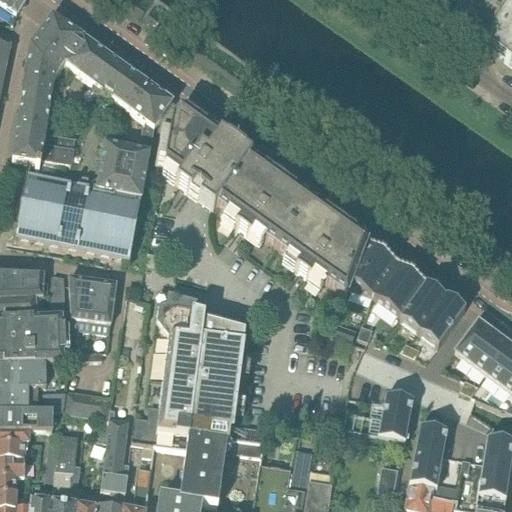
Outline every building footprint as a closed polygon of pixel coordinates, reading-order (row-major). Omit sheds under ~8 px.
[(0,0),(0,9),(15,20),(26,3),(21,0),(0,0)] [(511,0),(418,0),(481,45),(510,5),(511,1),(511,0)] [(510,5),(481,45),(482,46),(481,48),(503,64),(511,70),(511,5),(510,5)] [(44,31),(35,44),(66,66),(146,124),(144,128),(141,144),(137,143),(110,139),(109,147),(103,146),(96,185),(94,193),(101,194),(140,201),(148,158),(153,133),(171,107),(81,43),(50,21),(44,31)] [(24,82),(11,165),(20,167),(27,168),(40,170),(41,165),(65,169),(71,170),(72,165),(75,143),(56,139),(54,151),(44,149),(44,145),(53,86),(54,82),(66,66),(35,44),(29,52),(26,74),(24,82)] [(0,70),(4,71),(9,49),(0,47),(0,70)] [(294,274),(298,277),(309,284),(312,278),(345,302),(351,288),(366,247),(358,241),(319,213),(298,198),(259,170),(249,163),(250,162),(234,151),(218,140),(218,141),(208,134),(180,113),(171,126),(163,171),(178,183),(174,188),(188,198),(196,204),(212,215),(216,209),(238,225),(234,231),(249,241),(253,235),(298,268),(294,274)] [(15,195),(8,228),(16,229),(13,244),(48,251),(50,251),(89,259),(93,260),(128,267),(139,205),(140,201),(101,194),(94,193),(96,185),(86,183),(86,182),(80,181),(77,183),(76,190),(61,188),(24,181),(22,196),(15,195)] [(511,258),(480,233),(465,252),(511,287),(511,258)] [(366,247),(351,288),(371,302),(395,268),(368,249),(367,248),(366,247)] [(148,257),(145,270),(158,272),(160,260),(148,257)] [(395,268),(371,302),(371,303),(400,323),(424,289),(395,268)] [(43,278),(2,275),(0,275),(0,304),(35,304),(41,303),(43,278)] [(53,281),(50,296),(51,322),(61,321),(63,321),(62,283),(53,281)] [(69,333),(88,336),(91,286),(68,283),(69,333)] [(88,336),(108,339),(115,290),(91,286),(88,336)] [(400,323),(398,326),(417,340),(443,303),(424,289),(400,323)] [(135,422),(132,447),(153,450),(183,455),(188,442),(225,445),(234,447),(240,448),(241,448),(261,451),(263,436),(230,432),(230,425),(240,351),(239,350),(241,339),(202,328),(204,309),(177,302),(167,299),(165,310),(158,311),(156,327),(167,342),(158,413),(148,411),(146,423),(135,422)] [(443,303),(417,340),(436,354),(463,317),(464,316),(444,302),(443,303)] [(35,304),(0,304),(0,326),(50,330),(51,322),(35,322),(35,304)] [(50,330),(0,326),(0,370),(60,370),(62,370),(62,357),(65,357),(64,332),(61,332),(61,321),(51,322),(50,330)] [(476,327),(453,358),(485,381),(507,350),(476,327)] [(337,330),(334,340),(351,347),(355,337),(337,330)] [(359,334),(356,342),(366,346),(367,347),(369,342),(370,338),(371,335),(361,330),(359,334)] [(400,355),(399,356),(405,359),(409,350),(404,348),(400,355)] [(409,350),(405,359),(413,363),(417,354),(409,350)] [(511,353),(507,350),(485,381),(511,400),(511,405),(504,417),(511,420),(511,353)] [(79,359),(79,367),(100,366),(100,358),(79,359)] [(60,370),(0,370),(0,395),(27,395),(55,394),(59,390),(60,370)] [(463,386),(459,396),(468,401),(469,401),(470,400),(477,391),(464,385),(463,386)] [(27,395),(0,395),(0,417),(53,419),(64,420),(67,400),(27,402),(27,395)] [(64,420),(76,421),(78,398),(67,397),(67,400),(64,420)] [(87,422),(90,400),(78,398),(76,421),(87,422)] [(101,402),(90,400),(87,422),(98,423),(101,402)] [(339,434),(339,437),(403,449),(404,449),(412,405),(394,402),(384,400),(382,409),(379,425),(369,424),(343,419),(342,419),(339,434)] [(111,413),(113,404),(101,402),(98,423),(110,424),(111,413)] [(53,419),(0,417),(0,437),(29,439),(48,440),(51,440),(53,419)] [(96,510),(96,511),(120,511),(123,499),(126,471),(127,469),(122,469),(127,426),(109,424),(105,447),(99,496),(116,498),(114,511),(97,509),(96,510)] [(407,489),(407,490),(411,489),(433,493),(431,501),(454,506),(456,492),(437,489),(442,461),(446,436),(437,434),(428,433),(418,431),(417,436),(408,489),(407,489)] [(29,439),(0,437),(0,448),(0,449),(29,449),(29,443),(29,439)] [(58,442),(58,440),(51,440),(48,440),(48,446),(47,454),(45,470),(44,479),(43,488),(54,490),(60,442),(58,442)] [(51,511),(75,511),(76,509),(80,473),(74,472),(77,444),(60,442),(54,490),(52,508),(51,511)] [(155,511),(198,511),(198,510),(210,511),(215,511),(225,445),(188,442),(183,455),(176,501),(158,497),(155,511)] [(477,500),(474,511),(502,511),(511,454),(511,447),(511,448),(496,445),(485,444),(485,449),(482,468),(477,500)] [(131,447),(129,456),(151,459),(153,450),(132,447),(131,447)] [(0,448),(0,465),(24,467),(25,451),(29,451),(29,449),(0,449),(0,448)] [(261,451),(240,448),(239,460),(259,462),(261,451)] [(304,511),(310,476),(312,458),(293,454),(289,475),(286,493),(300,496),(298,511),(304,511)] [(461,464),(459,476),(467,478),(469,466),(461,464)] [(0,498),(17,498),(17,487),(24,487),(24,467),(0,465),(0,498)] [(253,511),(298,511),(300,496),(286,493),(289,475),(258,470),(253,511)] [(381,473),(377,497),(391,500),(395,476),(381,473)] [(123,499),(120,511),(143,511),(149,477),(137,474),(131,509),(136,510),(136,511),(125,511),(126,508),(127,500),(123,499)] [(310,476),(304,511),(326,511),(332,479),(310,476)] [(407,490),(404,511),(429,511),(431,501),(433,493),(411,489),(407,490)] [(0,511),(16,511),(16,506),(17,501),(17,498),(0,498),(0,511)] [(29,511),(30,507),(30,502),(16,503),(16,506),(16,511),(29,511)]
